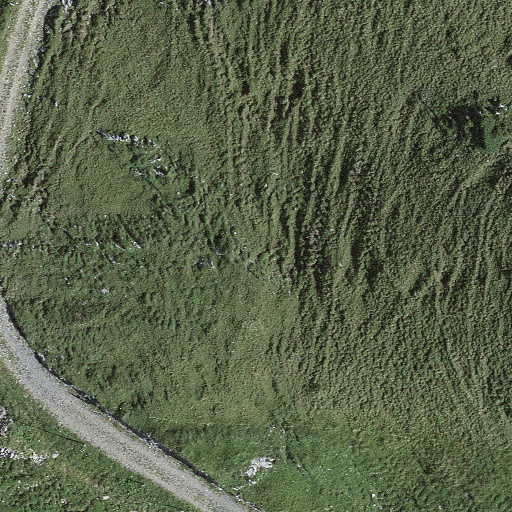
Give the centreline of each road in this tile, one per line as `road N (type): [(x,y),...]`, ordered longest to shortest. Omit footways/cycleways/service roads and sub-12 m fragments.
road 1 (track): [(224,511),(62,400),(15,356),(0,330)]
road 2 (track): [(0,144),(42,0)]
